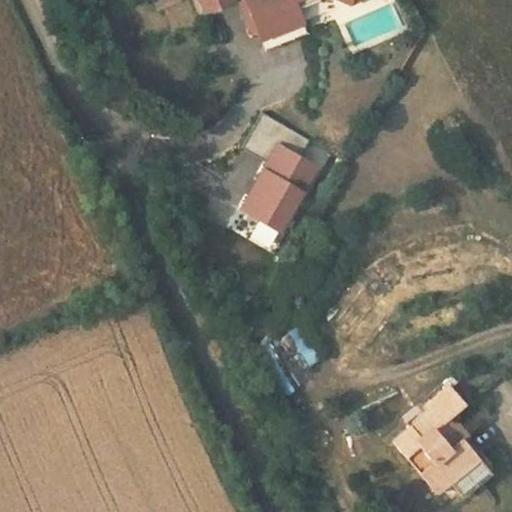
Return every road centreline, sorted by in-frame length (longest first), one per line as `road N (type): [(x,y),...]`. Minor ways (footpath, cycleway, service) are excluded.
road 1 (unclassified): [(272,511),(27,0)]
road 2 (unknown): [(209,203),(84,122)]
